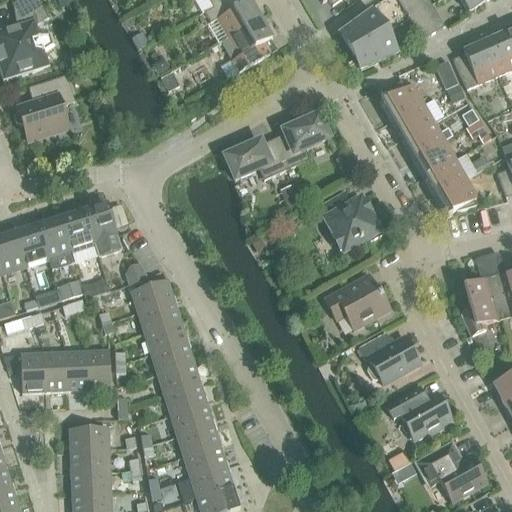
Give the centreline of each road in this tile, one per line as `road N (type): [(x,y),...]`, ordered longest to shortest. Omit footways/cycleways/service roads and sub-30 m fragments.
road 1 (residential): [(144,181),(143,196),(196,295),(307,478),(305,511)]
road 2 (residential): [(511,489),(398,288),(401,266),(422,253)]
road 3 (residential): [(422,253),(314,81)]
road 4 (residential): [(144,181),(314,81)]
road 5 (residential): [(13,180),(37,186),(79,172),(144,181)]
